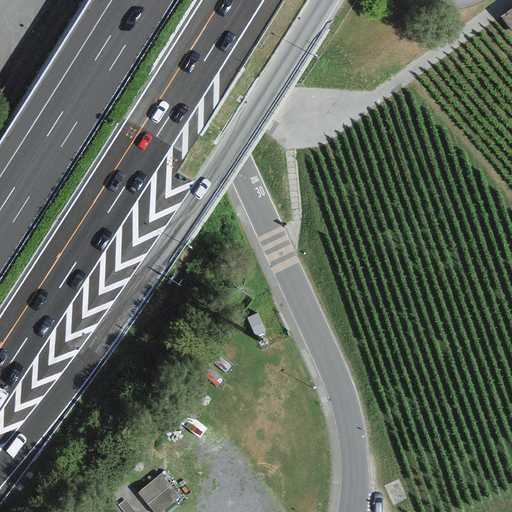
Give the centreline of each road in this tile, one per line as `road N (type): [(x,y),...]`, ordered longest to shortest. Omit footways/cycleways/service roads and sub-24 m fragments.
road 1 (motorway): [(0,471),(183,219),(324,0)]
road 2 (residential): [(351,511),(354,472),(340,393),(164,0)]
road 3 (motorway): [(0,364),(232,0)]
road 4 (motorway): [(141,0),(0,222)]
